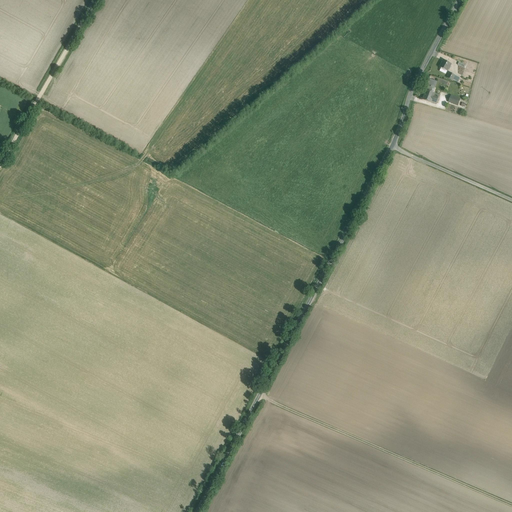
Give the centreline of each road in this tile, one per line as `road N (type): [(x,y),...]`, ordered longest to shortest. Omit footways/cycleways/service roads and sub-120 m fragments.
road 1 (unclassified): [(459,0),(392,146),(196,511)]
road 2 (track): [(259,395),(511,504)]
road 3 (track): [(0,164),(96,0)]
road 4 (track): [(392,146),(511,199)]
